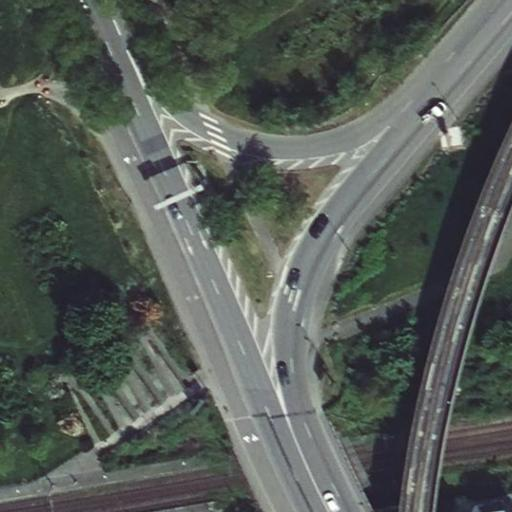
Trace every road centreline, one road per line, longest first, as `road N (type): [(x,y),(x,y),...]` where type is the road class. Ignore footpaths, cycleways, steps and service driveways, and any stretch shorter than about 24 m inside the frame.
road 1 (secondary): [(90,0),(314,511)]
road 2 (secondary): [(349,511),(298,397),(295,293),(333,213),(449,62)]
road 3 (secondary): [(104,0),(164,92),(214,133),(254,145),(343,141),(449,62)]
